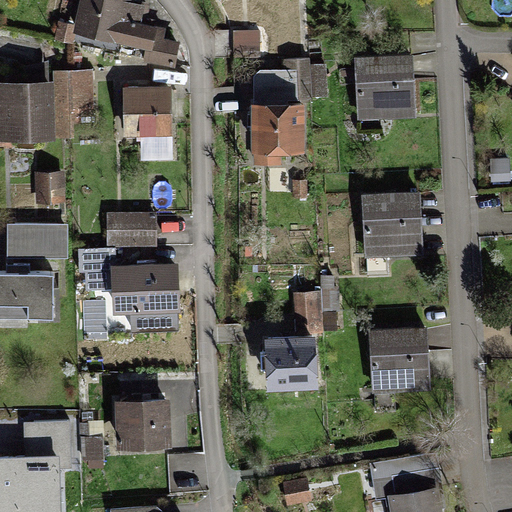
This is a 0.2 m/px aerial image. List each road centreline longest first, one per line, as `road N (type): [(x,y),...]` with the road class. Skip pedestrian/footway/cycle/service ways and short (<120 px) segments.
road 1 (residential): [(219,511),(194,43),(169,0)]
road 2 (residential): [(451,0),(478,511)]
